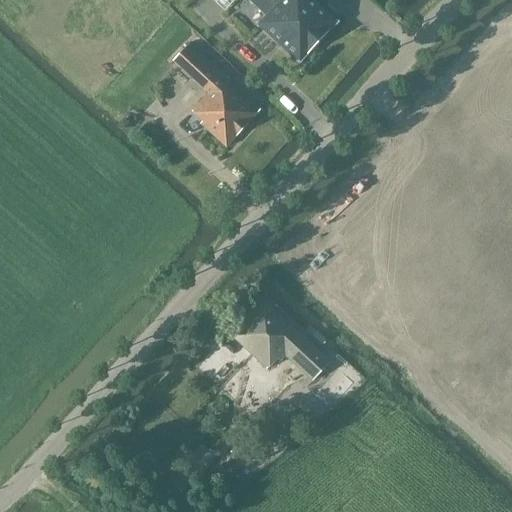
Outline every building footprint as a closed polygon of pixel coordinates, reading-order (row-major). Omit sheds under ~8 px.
[(247,0),(265,17),(257,25),(297,63),(298,64),(300,63),(299,62),(316,45),(308,38),(310,36),(272,0),(247,0)] [(272,0),(310,36),(308,38),(316,45),(335,24),(336,24),(337,23),(335,21),(335,22),(311,0),(272,0)] [(224,76),(188,42),(170,63),(207,95),(191,112),(202,122),(200,124),(226,148),(257,113),(221,80),(224,76)] [(329,362),(307,343),(310,339),(268,300),(231,336),(267,368),(277,358),(279,360),(283,356),(310,382),(329,362)] [(316,332),(311,338),(320,346),(325,340),(316,332)] [(245,444),(241,450),(242,460),(256,459),(255,444),(245,444)] [(227,463),(223,468),(224,479),(238,478),(237,463),(227,463)]
